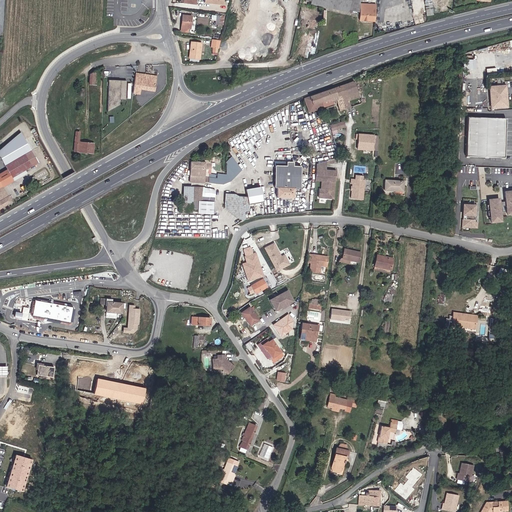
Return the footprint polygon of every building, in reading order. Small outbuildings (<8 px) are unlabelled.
[(360,0),(306,0),(312,1),(311,4),(349,13),(351,10),(360,12),(361,8),(360,0)] [(425,2),(427,15),(434,14),(432,1),(425,2)] [(369,9),(361,8),(360,12),(360,20),(376,21),(377,6),(369,6),(369,9)] [(194,16),(183,14),(181,32),(189,33),(189,29),(192,29),(194,16)] [(216,20),(215,24),(224,25),(225,16),(212,15),(211,20),(216,20)] [(310,58),(313,36),(308,35),(304,57),(310,58)] [(221,41),(212,40),(212,47),(220,49),(221,41)] [(203,43),(191,41),(189,59),(202,60),(203,43)] [(146,65),(146,73),(153,73),(154,66),(146,65)] [(140,76),(136,75),(138,84),(133,92),(133,94),(141,95),(142,90),(155,92),(157,77),(141,74),(140,76)] [(125,99),(126,80),(108,80),(107,112),(119,105),(120,99),(125,99)] [(363,104),(354,81),(304,99),(309,112),(338,103),(342,111),(363,104)] [(507,85),(489,86),(491,109),(509,108),(507,85)] [(506,118),(468,118),(467,156),(505,158),(506,118)] [(344,121),(330,125),(333,132),(346,127),(344,121)] [(81,132),(76,132),(75,152),(94,154),(95,143),(80,142),(81,132)] [(379,136),(359,133),(358,149),(378,150),(379,136)] [(8,154),(2,157),(13,177),(38,163),(31,150),(12,161),(8,154)] [(328,160),(317,164),(316,181),(322,182),(322,189),(319,188),(319,198),(336,199),(338,171),(327,170),(328,160)] [(206,162),(191,162),(190,182),(205,183),(206,162)] [(287,166),(276,166),(275,187),(279,187),(278,196),(293,196),(294,189),(301,189),(302,166),(294,166),(294,162),(287,162),(287,166)] [(365,180),(352,178),(351,198),(364,200),(365,180)] [(0,179),(0,209),(13,202),(0,179)] [(405,180),(385,179),(385,190),(405,192),(405,180)] [(210,188),(185,187),(183,210),(199,211),(200,200),(215,202),(216,190),(210,188)] [(248,196),(226,193),(225,208),(244,221),(247,220),(245,212),(250,211),(248,196)] [(504,223),(501,198),(489,199),(491,222),(504,223)] [(474,221),(475,204),(462,203),(461,227),(478,228),(478,221),(474,221)] [(274,244),(265,248),(277,269),(290,263),(285,255),(282,257),(274,244)] [(362,252),(345,248),(343,258),(339,261),(351,263),(351,261),(360,263),(362,252)] [(240,264),(246,282),(263,276),(255,252),(242,257),(244,263),(240,264)] [(329,256),(312,254),(310,271),(322,272),(321,266),(328,267),(329,256)] [(394,257),(377,254),(375,267),(392,270),(394,257)] [(264,278),(251,285),(255,293),(269,287),(264,278)] [(295,301),(289,289),(271,299),(277,311),(295,301)] [(113,299),(102,298),(101,304),(107,304),(106,311),(123,313),(123,303),(113,302),(113,299)] [(322,300),(313,300),(312,304),(309,304),(309,309),(321,310),(322,300)] [(74,307),(36,301),(33,315),(72,323),(74,307)] [(123,327),(123,333),(133,333),(138,329),(138,324),(140,324),(141,308),(136,308),(136,305),(130,305),(129,312),(128,312),(127,327),(123,327)] [(250,306),(241,312),(250,327),(260,321),(250,306)] [(352,310),(332,308),(331,319),(345,320),(345,317),(351,318),(352,310)] [(478,315),(454,312),(453,321),(462,323),(462,328),(477,330),(478,315)] [(291,323),(294,321),(288,313),(272,324),(280,336),(294,328),(291,323)] [(212,318),(192,316),(192,325),(212,327),(212,318)] [(320,325),(302,323),(301,339),(317,342),(318,330),(320,331),(320,325)] [(273,340),(265,345),(273,358),(282,352),(273,340)] [(218,359),(213,359),(213,368),(222,368),(229,374),(235,367),(226,359),(226,355),(218,355),(218,359)] [(54,367),(39,365),(37,375),(53,377),(54,367)] [(285,381),(285,372),(277,371),(276,380),(285,381)] [(145,389),(98,379),(95,394),(142,403),(145,389)] [(337,394),(331,393),(328,407),(333,408),(332,410),(340,412),(341,408),(346,409),(345,411),(351,412),(351,406),(357,408),(359,399),(348,396),(348,399),(336,396),(337,394)] [(391,428),(382,426),(379,442),(388,444),(390,432),(397,433),(398,420),(392,419),(391,428)] [(258,426),(249,423),(239,447),(248,450),(258,426)] [(347,444),(341,443),(338,448),(336,447),(331,473),(344,476),(348,450),(347,444)] [(21,491),(30,458),(13,454),(4,486),(21,491)] [(240,463),(229,458),(220,482),(227,485),(229,481),(233,483),(240,463)] [(475,465),(462,463),(460,474),(459,473),(457,479),(471,482),(475,465)] [(409,480),(406,482),(403,486),(400,483),(395,490),(398,492),(406,499),(414,489),(412,487),(422,475),(417,470),(413,467),(405,477),(409,480)] [(369,495),(360,495),(359,505),(380,506),(381,491),(370,490),(369,495)] [(456,511),(460,496),(447,493),(445,503),(443,503),(443,509),(455,511),(456,511)] [(509,501),(487,502),(481,511),(498,511),(509,511),(509,501)]
